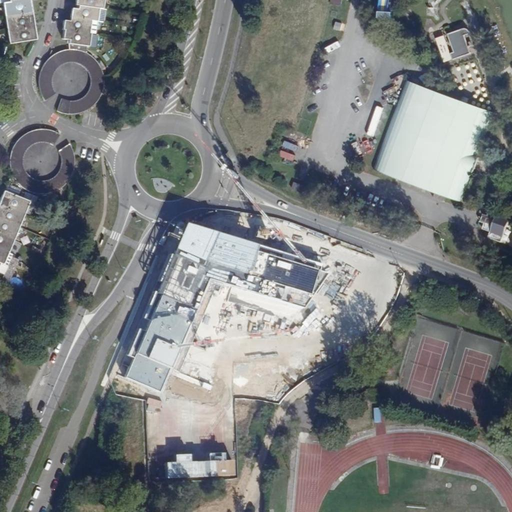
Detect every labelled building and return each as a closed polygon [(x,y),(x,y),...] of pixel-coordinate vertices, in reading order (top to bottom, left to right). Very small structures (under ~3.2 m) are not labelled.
[(32,10),(30,0),(3,0),(5,15),(32,10)] [(78,5),(98,8),(103,9),(104,0),(75,0),(75,5),(78,5)] [(98,8),(78,5),(77,9),(71,8),(70,17),(97,20),(98,8)] [(32,10),(5,15),(7,28),(34,23),(32,10)] [(64,30),(95,34),(97,20),(70,17),(70,21),(63,20),(62,30),(64,30)] [(34,23),(7,28),(9,43),(36,38),(34,23)] [(463,33),(469,31),(468,30),(465,29),(462,28),(447,34),(454,52),(450,53),(453,59),(471,53),(468,46),(463,33)] [(95,34),(64,30),(63,39),(68,39),(68,43),(94,47),(96,35),(95,34)] [(474,44),(469,31),(463,33),(468,46),(474,44)] [(85,53),(79,51),(73,50),(68,50),(67,50),(63,51),(58,53),(53,55),(45,62),(42,66),(40,71),(38,75),(37,81),(37,86),(38,92),(40,97),(43,102),(53,94),(52,92),(51,89),(50,86),(50,83),(51,79),(52,76),(55,70),(57,69),(60,67),(63,65),(66,64),(69,64),(72,63),(76,64),(79,65),(81,66),(84,68),(86,70),(88,72),(89,75),(90,78),(91,81),(91,83),(91,87),(91,89),(90,92),(88,95),(86,97),(84,99),(82,101),(79,103),(76,104),(73,104),(70,104),(68,104),(65,104),(63,103),(58,115),(63,117),(67,117),(71,117),(75,117),(80,116),(84,114),(88,112),(93,109),(96,106),(99,102),(101,98),(103,93),(104,88),(104,84),(104,79),(104,78),(103,74),(101,70),(99,65),(96,61),(92,58),(88,55),(85,53)] [(377,168),(464,199),(494,112),(468,103),(462,101),(407,81),(377,168)] [(14,144),(12,149),(10,153),(9,158),(8,163),(9,169),(10,173),(11,176),(12,177),(14,181),(18,186),(21,190),(26,193),(31,194),(36,196),(41,196),(46,196),(51,195),(56,193),(60,191),(66,186),(67,184),(71,180),(73,176),(74,171),(75,166),(75,160),(75,156),(73,151),(71,147),(69,143),(59,150),(61,153),(62,155),(63,158),(63,161),(63,164),(63,168),(62,171),(60,174),(58,176),(56,178),(54,180),(51,181),(48,182),(45,183),(42,183),(39,183),(36,182),(33,180),(30,179),(28,176),(26,174),(24,171),(23,168),(23,166),(22,163),(22,160),(23,157),(24,155),(26,152),(27,149),(29,147),(32,146),(35,144),(38,143),(40,143),(43,142),(46,143),(49,143),(51,144),(53,145),(58,133),(55,132),(53,131),(48,130),(43,129),(38,129),(34,130),(29,132),(24,134),(21,137),(17,140),(14,144)] [(366,153),(372,151),(368,141),(363,143),(366,153)] [(0,202),(0,203),(25,214),(25,213),(32,216),(39,199),(26,193),(24,200),(5,192),(0,202)] [(0,219),(20,227),(25,214),(0,203),(0,219)] [(511,217),(511,209),(502,206),(500,211),(492,209),(490,214),(487,223),(485,228),(493,231),(491,237),(504,241),(511,217)] [(0,219),(0,233),(15,239),(20,227),(0,219)] [(0,233),(0,249),(10,253),(15,239),(0,233)] [(13,254),(10,253),(0,249),(0,276),(4,279),(13,254)] [(488,258),(493,261),(498,252),(492,250),(488,258)] [(511,260),(506,257),(501,266),(511,271),(511,260)] [(284,509),(285,501),(276,500),(276,508),(284,509)]
